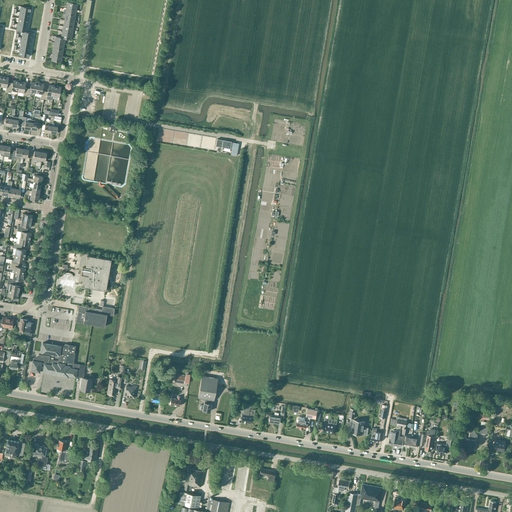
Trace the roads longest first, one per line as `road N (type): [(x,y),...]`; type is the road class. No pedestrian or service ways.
road 1 (tertiary): [(511,480),(0,391)]
road 2 (unclassified): [(511,498),(0,409)]
